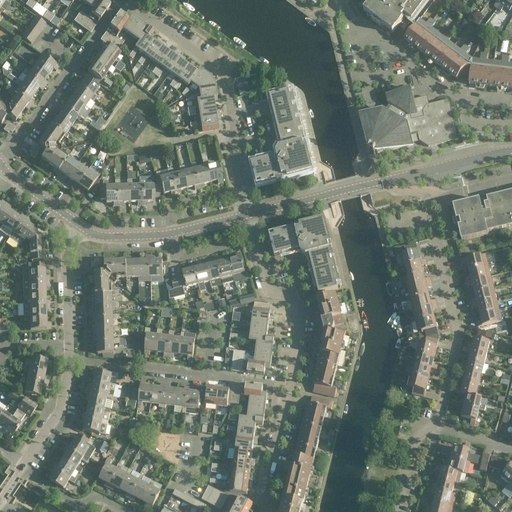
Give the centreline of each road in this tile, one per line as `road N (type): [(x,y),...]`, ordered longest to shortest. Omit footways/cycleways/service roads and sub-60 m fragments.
road 1 (residential): [(240,190),(221,71),(119,0)]
road 2 (residential): [(424,423),(441,400),(455,340),(425,200)]
road 3 (residential): [(511,105),(458,99),(337,0)]
road 4 (residential): [(0,160),(118,0)]
road 5 (residential): [(263,381),(69,358)]
road 6 (residential): [(291,384),(298,322),(290,294),(266,291),(252,239)]
road 7 (tertiary): [(326,194),(490,154)]
road 8 (residential): [(69,358),(66,252),(78,225)]
road 9 (residential): [(259,511),(291,384)]
road 10 (residential): [(129,511),(98,495),(78,505),(22,465)]
